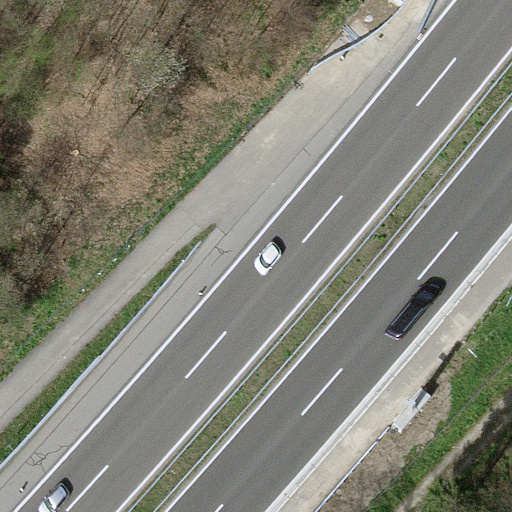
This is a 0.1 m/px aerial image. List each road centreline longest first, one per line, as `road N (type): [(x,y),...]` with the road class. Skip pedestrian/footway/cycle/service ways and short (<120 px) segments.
road 1 (motorway): [(501,0),(65,511)]
road 2 (motorway): [(215,511),(511,165)]
road 3 (track): [(410,511),(511,403)]
